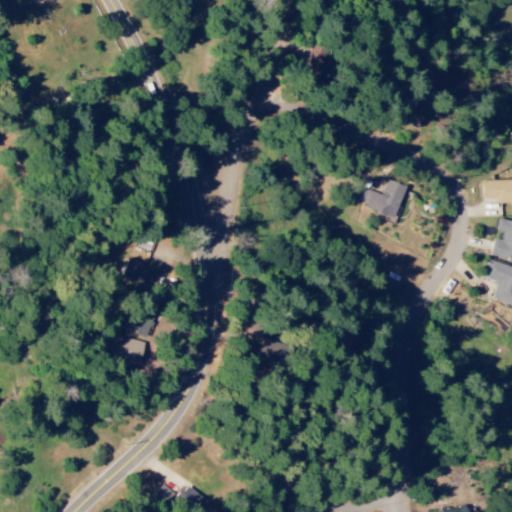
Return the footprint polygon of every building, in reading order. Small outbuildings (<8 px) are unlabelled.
[(328,74),(333,49),(311,45),(307,71),(328,74)] [(404,125),(419,128),(422,109),(408,106),(404,125)] [(391,218),(404,187),(385,180),(379,195),(355,186),(349,201),(391,218)] [(511,180),(480,181),(481,199),(493,199),(493,203),(511,202),(511,180)] [(492,239),(489,256),(511,259),(511,221),(496,219),(494,232),(501,233),(500,240),(492,239)] [(148,286),(154,268),(126,260),(121,278),(148,286)] [(511,267),(487,260),(481,278),(495,282),(490,299),(511,305),(511,267)] [(145,338),(154,313),(150,312),(148,319),(127,312),(121,329),(145,338)] [(108,361),(133,362),(133,364),(154,365),(155,352),(143,351),(144,340),(110,338),(108,361)] [(260,358),(284,363),(288,345),(264,340),(260,358)] [(191,511),(214,511),(216,509),(184,489),(175,502),(191,511)]
